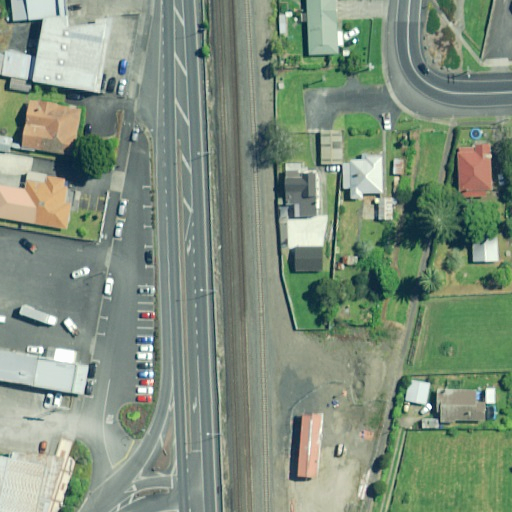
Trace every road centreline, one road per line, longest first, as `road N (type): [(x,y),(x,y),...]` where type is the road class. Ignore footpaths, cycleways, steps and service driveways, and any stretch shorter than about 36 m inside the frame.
road 1 (secondary): [(189,376),(175,0)]
road 2 (secondary): [(114,506),(189,376)]
road 3 (residential): [(408,0),(414,73),(441,91),(464,92)]
